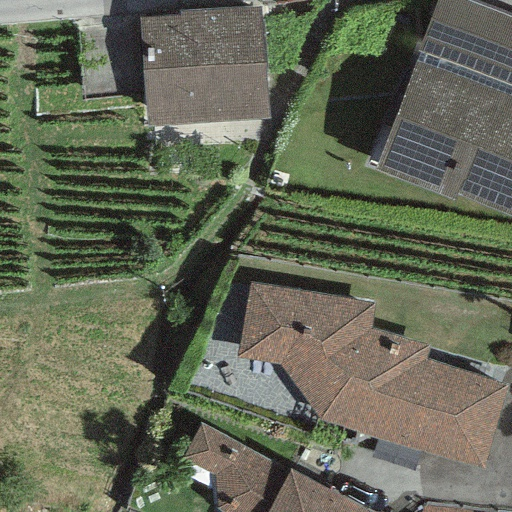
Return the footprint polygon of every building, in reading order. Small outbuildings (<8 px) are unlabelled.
[(511,18),(466,0),(438,0),(414,62),(511,98),(511,18)] [(262,5),(181,11),(181,16),(140,19),(147,128),(269,120),(262,5)] [(511,218),(511,98),(414,62),(375,168),(511,218)] [(235,358),(279,365),(317,420),(484,468),(506,386),(425,360),(429,348),(370,330),(373,306),(249,283),(235,358)] [(289,472),(201,424),(182,458),(213,475),(216,511),(217,511),(366,511),(290,469),(289,472)]
